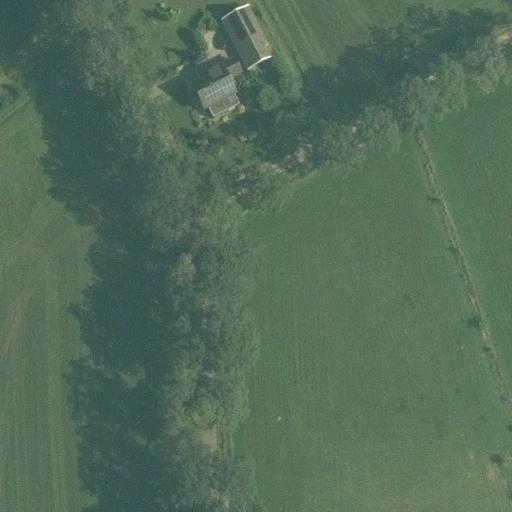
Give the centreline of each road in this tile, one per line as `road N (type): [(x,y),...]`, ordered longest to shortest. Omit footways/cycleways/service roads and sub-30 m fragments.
road 1 (tertiary): [(212,511),(187,219),(167,166),(72,0)]
road 2 (track): [(187,219),(511,35)]
